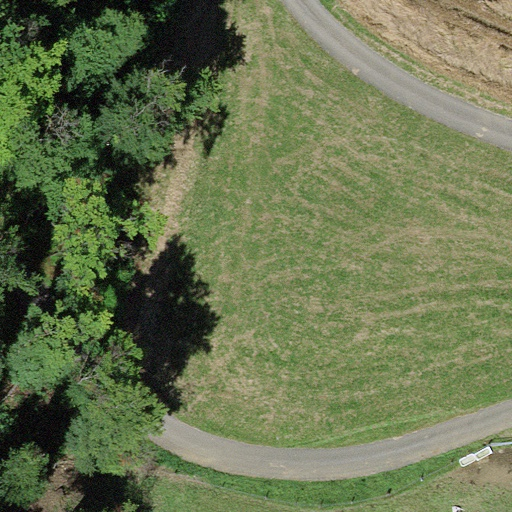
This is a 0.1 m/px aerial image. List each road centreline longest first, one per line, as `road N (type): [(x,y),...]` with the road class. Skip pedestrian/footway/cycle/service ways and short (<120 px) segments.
road 1 (unclassified): [(511,403),(355,467),(145,431),(0,212)]
road 2 (track): [(297,0),(314,27),(511,133)]
